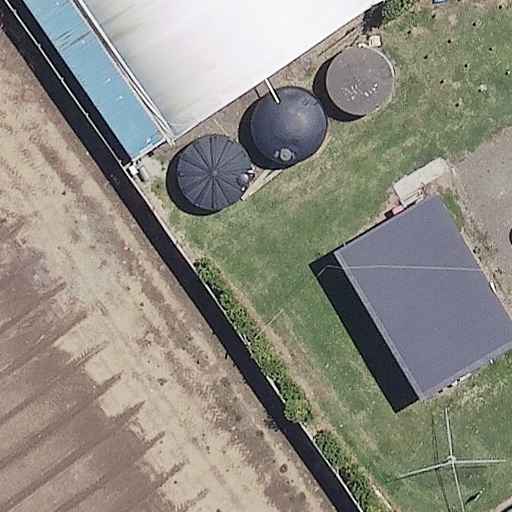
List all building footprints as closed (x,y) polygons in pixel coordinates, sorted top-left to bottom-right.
[(267,51),(233,0),(41,0),(132,139),(267,51)] [(298,49),(233,88),(271,152),(336,114),(298,49)] [(167,127),(201,181),(254,149),(220,94),(167,127)] [(511,323),(421,175),(328,231),(419,379),(511,323)] [(511,511),(511,493),(483,511),(511,511)]
